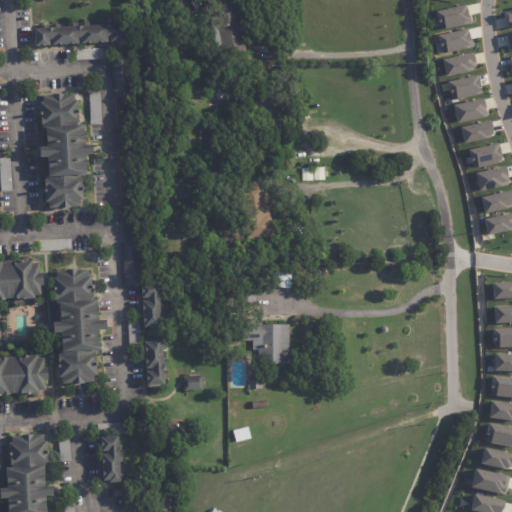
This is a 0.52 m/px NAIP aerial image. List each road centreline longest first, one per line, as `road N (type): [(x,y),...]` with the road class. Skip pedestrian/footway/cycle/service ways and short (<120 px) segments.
road 1 (residential): [(405,0),(420,133),(441,194),(453,410)]
road 2 (residential): [(511,133),(492,61),(488,0)]
